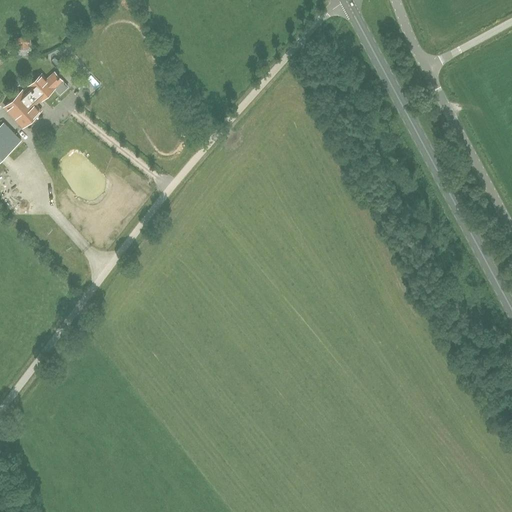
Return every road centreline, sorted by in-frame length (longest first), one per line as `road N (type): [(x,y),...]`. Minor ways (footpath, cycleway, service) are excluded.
road 1 (unclassified): [(0,407),(158,196),(343,0)]
road 2 (primary): [(511,312),(347,0)]
road 3 (unclassified): [(511,228),(425,67)]
road 4 (unknown): [(168,185),(69,105)]
